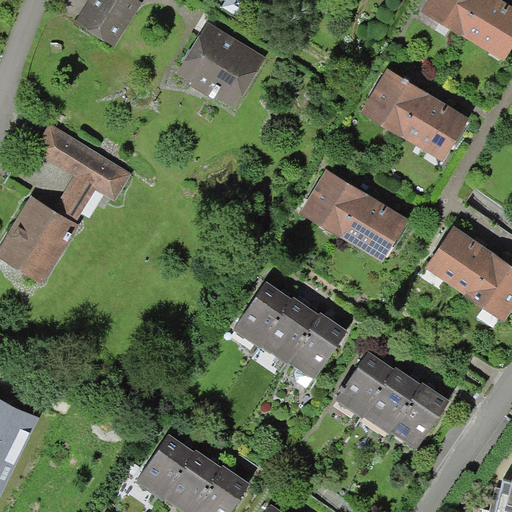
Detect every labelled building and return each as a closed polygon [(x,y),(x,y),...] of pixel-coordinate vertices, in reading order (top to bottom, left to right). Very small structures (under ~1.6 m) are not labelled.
[(91,0),(78,22),(116,45),(141,5),(132,0),(91,0)] [(511,50),(511,4),(504,0),(434,0),(430,8),(509,56),(511,50)] [(266,57),(212,24),(183,72),(237,105),(266,57)] [(365,112),(447,160),(470,121),(388,73),(365,112)] [(132,172),(49,121),(32,149),(74,175),(54,207),(76,220),(96,189),(114,200),(132,172)] [(303,212),(385,260),(407,222),(325,174),(303,212)] [(0,254),(0,256),(44,283),(78,227),(33,200),(0,254)] [(505,318),(511,308),(511,267),(458,231),(432,269),(505,318)] [(349,332),(267,282),(237,332),(318,382),(349,332)] [(450,400),(370,351),(338,401),(419,450),(450,400)] [(0,490),(35,417),(0,399),(0,490)] [(234,511),(251,488),(170,436),(139,484),(182,511),(234,511)] [(511,511),(511,470),(502,511),(511,511)]
